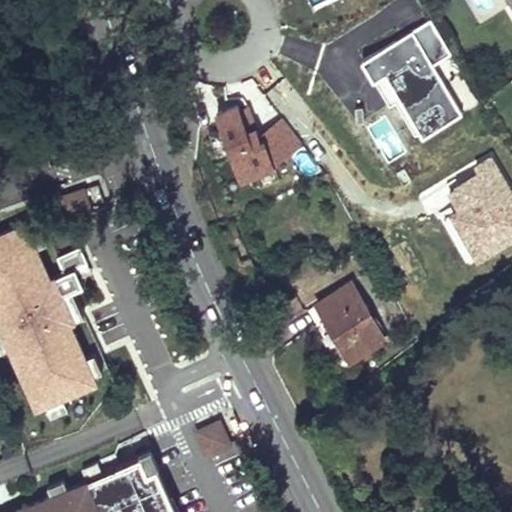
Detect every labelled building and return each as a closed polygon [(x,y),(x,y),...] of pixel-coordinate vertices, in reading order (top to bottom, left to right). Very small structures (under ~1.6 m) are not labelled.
[(451,54),(442,40),(430,20),(364,59),(376,79),(389,72),(397,86),(427,135),(465,112),(436,63),(451,54)] [(239,28),(209,31),(210,45),(240,41),(239,28)] [(243,102),(222,110),(245,175),(265,168),(277,164),(302,141),(281,118),(265,132),(263,125),(252,129),(243,102)] [(511,236),(511,181),(496,155),(452,182),(466,205),(450,216),(476,259),(511,236)] [(60,194),(69,218),(106,205),(98,181),(60,194)] [(29,219),(0,231),(0,324),(36,405),(100,377),(62,292),(87,282),(83,273),(92,268),(83,247),(73,251),(61,257),(67,269),(54,274),(29,219)] [(350,281),(316,301),(350,359),(385,339),(350,281)] [(350,359),(316,301),(306,308),(339,365),(350,359)] [(234,441),(222,414),(196,426),(208,452),(234,441)] [(178,511),(151,451),(121,464),(88,479),(69,488),(53,496),(15,511),(178,511)] [(121,464),(116,452),(83,467),(88,479),(121,464)] [(48,486),(53,496),(69,488),(65,478),(48,486)]
